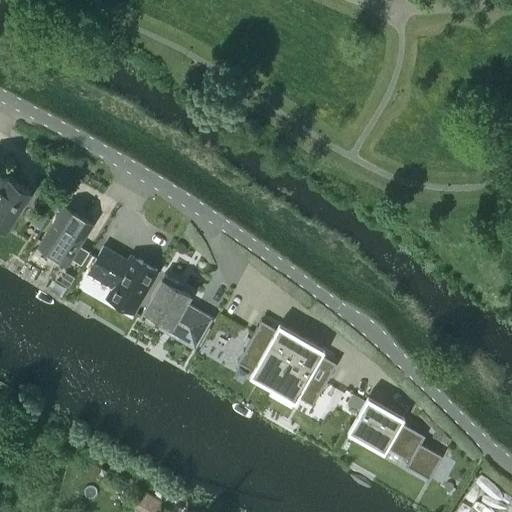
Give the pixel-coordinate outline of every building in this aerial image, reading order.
[(7,174),(0,186),(0,220),(9,226),(31,190),(7,174)] [(66,263),(70,257),(80,263),(88,251),(78,245),(92,223),(64,205),(39,245),(66,263)] [(103,246),(87,273),(112,287),(107,297),(132,312),(157,269),(131,254),(128,260),(103,246)] [(164,273),(139,316),(143,319),(144,320),(145,321),(146,322),(147,323),(149,323),(150,324),(151,324),(153,325),(157,327),(157,326),(161,319),(171,325),(180,330),(177,336),(194,346),(211,317),(185,302),(190,294),(175,286),(177,282),(178,282),(178,281),(164,273)] [(260,319),(237,360),(252,369),(249,374),(250,375),(251,373),(272,385),(274,382),(298,340),(300,337),(279,325),(280,323),(279,322),(276,327),(260,319)] [(274,382),(272,385),(294,397),(293,399),(294,400),(297,395),(312,404),(336,362),(321,353),(324,348),(322,347),(322,349),(300,337),(298,340),(274,382)] [(367,395),(347,430),(348,431),(349,429),(383,448),(382,450),(383,451),(386,446),(408,458),(405,464),(428,477),(442,454),(420,442),(424,434),(401,421),(404,415),(402,415),(401,416),(368,397),(369,395),(367,395)]
